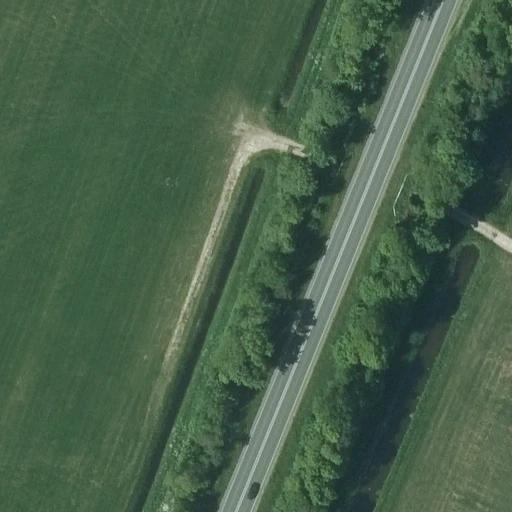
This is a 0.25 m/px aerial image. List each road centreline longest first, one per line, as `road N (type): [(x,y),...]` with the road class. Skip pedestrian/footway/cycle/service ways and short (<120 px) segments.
road 1 (trunk): [(235,511),(443,0)]
road 2 (track): [(511,246),(440,206),(291,148),(257,143),(245,154),(170,361)]
